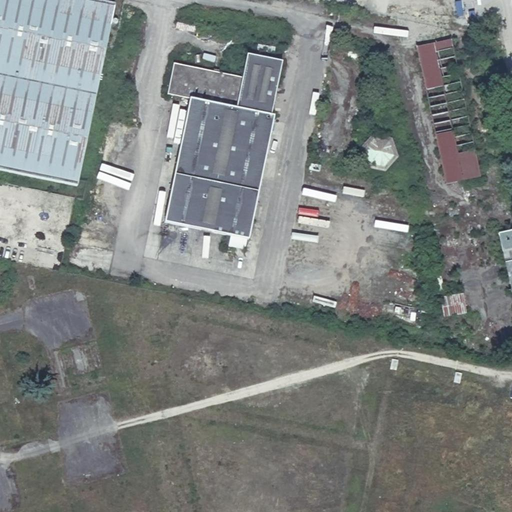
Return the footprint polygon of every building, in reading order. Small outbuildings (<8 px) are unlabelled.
[(0,0),(0,80),(93,101),(113,3),(100,0),(0,0)] [(442,0),(406,0),(446,184),(481,177),(442,0)] [(183,120),(269,138),(274,113),(271,113),(282,59),(246,52),(241,75),(173,60),(167,91),(188,96),(183,120)] [(0,169),(76,185),(93,101),(0,80),(0,169)] [(249,236),(269,138),(183,120),(163,219),(230,233),(228,244),(244,248),(247,236),(249,236)] [(391,140),(374,136),(362,150),(367,167),(386,170),(397,157),(391,140)] [(511,231),(500,234),(511,291),(511,231)] [(461,295),(442,299),(445,317),(465,314),(461,295)]
